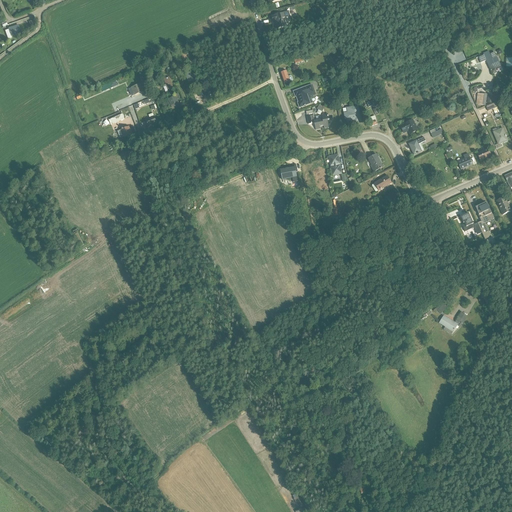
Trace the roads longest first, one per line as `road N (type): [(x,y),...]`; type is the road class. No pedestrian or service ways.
road 1 (track): [(404,511),(431,486),(462,389),(500,323),(436,199)]
road 2 (unclassified): [(436,199),(417,197),(381,137),(303,142),(275,79)]
